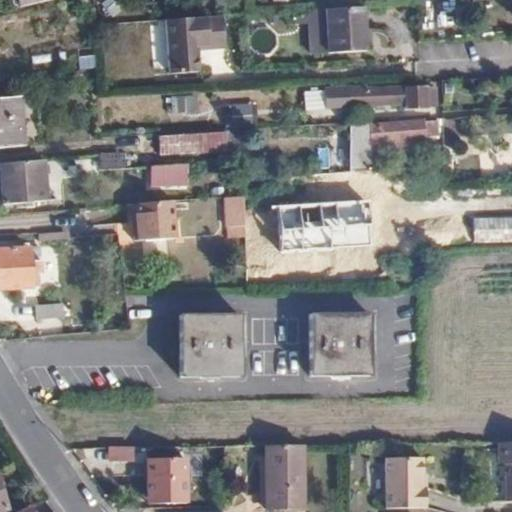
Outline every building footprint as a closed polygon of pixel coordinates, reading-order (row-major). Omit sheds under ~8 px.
[(367,6),(328,9),(331,53),(370,50),(367,6)] [(312,10),(315,54),(331,53),(328,9),(312,10)] [(204,18),(164,21),(167,75),(196,72),(195,46),(206,45),(206,49),(224,48),(223,16),(204,18)] [(365,85),(348,86),(349,103),(404,101),(404,107),(426,105),(425,86),(365,90),(365,85)] [(325,111),(323,89),(304,92),(307,114),(325,111)] [(195,98),(170,98),(171,112),(195,112),(195,98)] [(0,100),(0,147),(18,146),(14,99),(0,100)] [(253,127),(253,105),(228,105),(229,127),(253,127)] [(435,134),(434,120),(391,123),(391,122),(367,124),(368,142),(391,141),(391,139),(435,134)] [(195,131),(158,134),(158,153),(195,152),(195,131)] [(97,154),(97,170),(121,171),(122,155),(97,154)] [(42,159),(1,163),(4,201),(45,198),(42,159)] [(184,163),(150,165),(151,183),(186,182),(184,163)] [(227,227),(243,226),(242,195),(242,194),(225,196),(227,227)] [(173,201),(129,205),(132,242),(175,239),(173,201)] [(511,243),(511,218),(473,219),(473,243),(511,243)] [(39,272),(37,246),(0,248),(0,287),(35,286),(34,273),(39,272)] [(60,278),(73,278),(73,249),(60,249),(60,278)] [(32,307),(33,322),(62,320),(61,304),(32,307)] [(368,377),(367,314),(307,314),(307,375),(368,377)] [(239,377),(238,316),(179,317),(179,377),(239,377)] [(503,503),(511,502),(511,442),(495,443),(495,465),(502,465),(503,503)] [(300,446),(262,446),(262,511),(299,511),(300,446)] [(105,463),(130,464),(131,449),(106,448),(105,463)] [(420,487),(419,457),(382,457),(384,508),(422,508),(423,487),(420,487)] [(180,504),(181,459),(145,459),(145,496),(160,497),(160,504),(180,504)]
